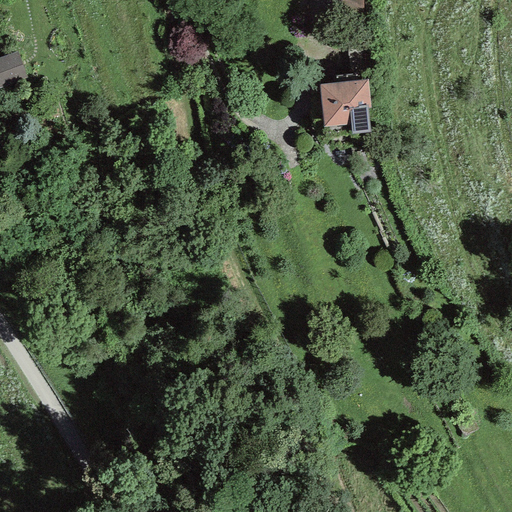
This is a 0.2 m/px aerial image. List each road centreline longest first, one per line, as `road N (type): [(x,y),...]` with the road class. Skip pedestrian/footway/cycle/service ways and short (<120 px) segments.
road 1 (track): [(341,511),(213,223),(172,19)]
road 2 (unclassified): [(0,330),(112,511)]
